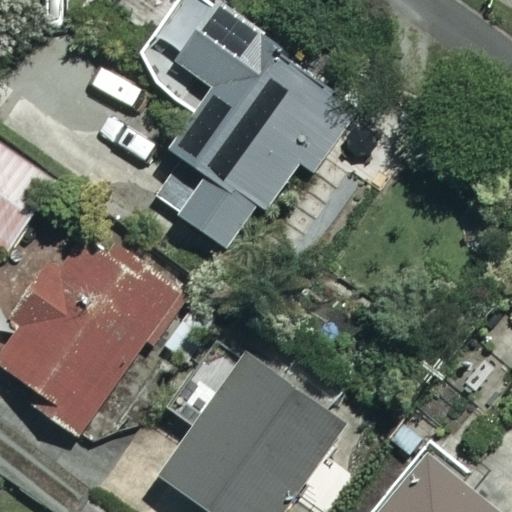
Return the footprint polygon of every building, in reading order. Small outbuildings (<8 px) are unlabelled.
[(358,101),(209,0),(172,0),(120,78),(186,122),(139,191),(233,255),(297,161),(311,170),(358,101)] [(51,182),(0,148),(0,247),(5,250),(51,182)] [(0,382),(90,439),(193,275),(88,210),(0,349),(0,382)] [(279,511),(341,426),(218,338),(168,408),(194,427),(157,480),(201,511),(279,511)] [(496,511),(420,450),(369,511),(496,511)]
